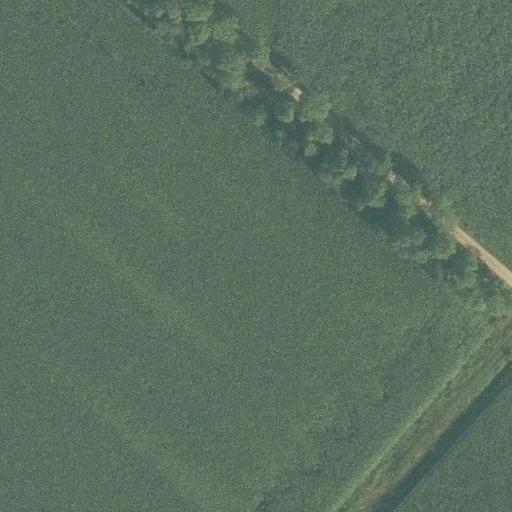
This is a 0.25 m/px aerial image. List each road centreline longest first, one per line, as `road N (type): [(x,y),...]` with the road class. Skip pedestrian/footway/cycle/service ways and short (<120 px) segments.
road 1 (track): [(184,0),(511,284)]
road 2 (track): [(363,511),(511,348)]
